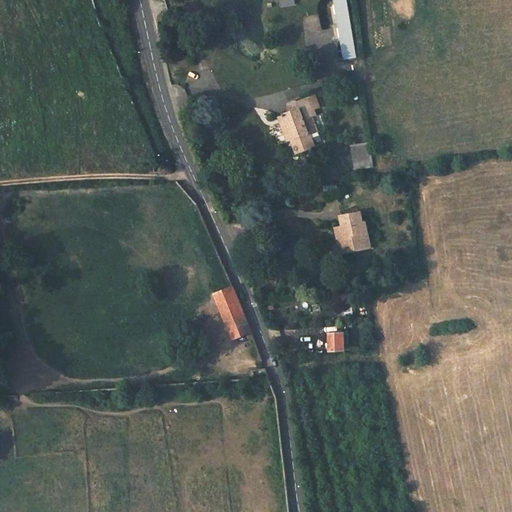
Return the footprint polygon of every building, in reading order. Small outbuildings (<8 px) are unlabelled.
[(334,0),(344,60),(359,58),(349,0),(334,0)] [(317,111),(311,95),(288,103),(291,113),(287,114),(295,138),(292,139),(297,153),(316,146),(313,137),(310,130),(320,127),(315,112),(317,111)] [(287,114),(278,117),(287,141),(292,139),(295,138),(287,114)] [(310,130),(313,137),(322,134),(320,127),(310,130)] [(374,168),(372,144),(353,145),(354,169),(374,168)] [(160,160),(153,161),(156,171),(168,170),(160,160)] [(337,185),(324,186),(325,196),(338,195),(337,185)] [(363,222),(361,212),(341,215),(343,226),(338,227),(341,242),(346,241),(349,250),(368,246),(366,237),(368,236),(365,221),(363,222)] [(252,330),(234,286),(215,293),(233,338),(252,330)] [(349,343),(349,332),(330,333),(331,349),(345,348),(345,343),(349,343)] [(253,370),(255,379),(270,378),(267,368),(253,370)]
